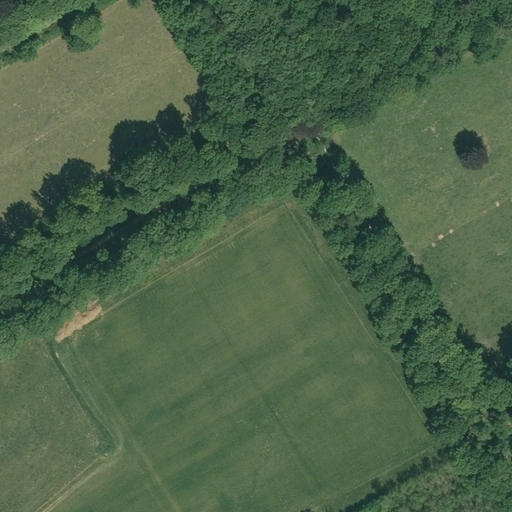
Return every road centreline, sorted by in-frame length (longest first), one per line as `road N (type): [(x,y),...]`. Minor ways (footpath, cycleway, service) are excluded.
road 1 (track): [(295,109),(464,397)]
road 2 (track): [(295,109),(228,0)]
